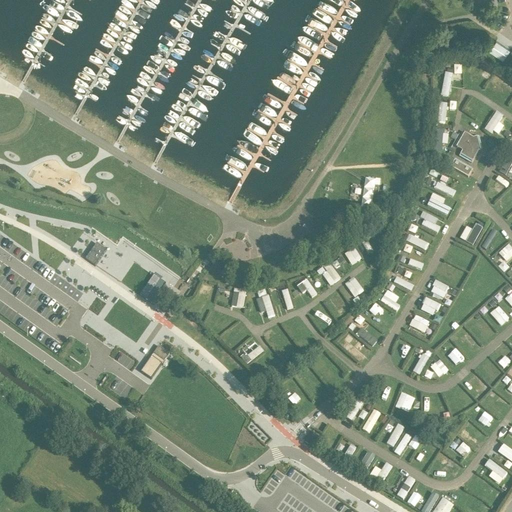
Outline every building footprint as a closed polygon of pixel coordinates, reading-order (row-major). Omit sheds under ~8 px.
[(495,39),(489,51),(504,58),(510,46),(495,39)] [(465,91),(473,90),(468,66),(453,70),(455,77),(462,76),(465,91)] [(444,75),(441,99),(448,100),(451,76),(444,75)] [(492,85),(511,99),(511,98),(511,89),(496,79),(492,85)] [(496,97),(494,101),(502,106),(505,102),(496,97)] [(446,106),(438,106),(438,126),(446,127),(446,106)] [(469,106),(464,113),(468,115),(473,108),(469,106)] [(487,110),(476,125),(482,129),(493,114),(487,110)] [(485,132),(498,139),(504,129),(499,126),(503,119),(495,114),(485,132)] [(438,132),(434,155),(440,156),(443,133),(438,132)] [(472,141),(462,135),(453,150),(461,154),(458,160),(470,167),(477,155),(481,153),(478,140),(472,141)] [(454,163),(450,171),(467,181),(471,172),(454,163)] [(497,178),(490,189),(502,196),(509,186),(497,178)] [(365,183),(361,209),(370,211),(376,181),(366,179),(365,183)] [(437,185),(434,191),(453,200),(456,194),(437,185)] [(426,210),(448,218),(450,211),(443,208),(445,202),(432,197),(426,210)] [(511,204),(500,214),(504,219),(511,212),(511,204)] [(419,221),(424,223),(421,228),(437,236),(441,231),(435,228),(438,222),(423,214),(419,221)] [(415,237),(418,230),(411,227),(408,233),(415,237)] [(465,231),(459,242),(471,249),(481,232),(475,229),(471,234),(465,231)] [(493,249),(498,239),(489,234),(483,244),(493,249)] [(426,253),(429,246),(408,238),(405,245),(426,253)] [(506,265),(511,259),(511,249),(509,246),(498,256),(506,265)] [(471,264),(475,258),(457,249),(454,256),(471,264)] [(354,252),(345,259),(351,269),(361,263),(354,252)] [(408,268),(421,273),(423,267),(410,262),(408,268)] [(450,282),(456,271),(442,264),(436,274),(450,282)] [(329,267),(318,275),(329,291),(340,283),(329,267)] [(366,294),(375,287),(366,275),(356,282),(366,294)] [(396,280),(393,285),(411,294),(414,289),(396,280)] [(153,281),(139,299),(151,308),(165,288),(153,281)] [(344,288),(354,302),(363,295),(353,281),(344,288)] [(301,298),(306,295),(310,302),(316,299),(308,283),(296,289),(301,298)] [(435,284),(429,295),(443,302),(449,290),(435,284)] [(287,314),(293,312),(286,288),(280,289),(287,314)] [(200,292),(192,317),(200,320),(209,295),(200,292)] [(244,312),(246,294),(233,293),(231,311),(244,312)] [(268,323),(275,321),(266,293),(255,297),(262,318),(266,316),(268,323)] [(327,300),(337,314),(347,307),(337,293),(327,300)] [(395,307),(399,300),(386,293),(380,305),(397,315),(400,309),(395,307)] [(434,319),(439,307),(424,301),(419,313),(434,319)] [(322,308),(315,312),(329,331),(335,327),(322,308)] [(501,329),(509,321),(498,309),(490,317),(501,329)] [(367,321),(385,335),(390,329),(372,314),(367,321)] [(414,318),(409,330),(430,339),(432,333),(426,331),(429,324),(414,318)] [(217,339),(234,326),(229,320),(212,333),(217,339)] [(476,329),(484,338),(492,331),(484,322),(476,329)] [(299,323),(288,331),(297,342),(308,334),(299,323)] [(376,346),(360,333),(356,338),(372,350),(376,346)] [(248,341),(243,335),(227,350),(231,355),(248,341)] [(479,351),(465,336),(460,341),(473,356),(479,351)] [(272,338),(266,343),(276,357),(283,352),(282,352),(287,348),(278,337),(274,340),(272,338)] [(252,342),(235,355),(245,370),(263,356),(252,342)] [(399,343),(394,353),(405,359),(410,350),(399,343)] [(507,364),(511,359),(511,352),(505,345),(496,353),(507,364)] [(463,363),(449,346),(443,351),(458,368),(463,363)] [(362,366),(366,361),(352,350),(348,354),(362,366)] [(157,351),(140,376),(150,384),(168,358),(157,351)] [(273,358),(260,370),(267,377),(280,366),(273,358)] [(430,369),(439,381),(448,374),(439,362),(430,369)] [(490,378),(498,371),(489,362),(482,369),(490,378)] [(339,382),(328,368),(317,376),(330,393),(335,388),(334,386),(339,382)] [(424,379),(430,382),(433,376),(427,373),(424,379)] [(477,394),(485,387),(475,377),(467,384),(477,394)] [(303,380),(298,385),(315,401),(319,396),(303,380)] [(294,381),(288,384),(292,395),(298,392),(294,381)] [(384,384),(377,407),(385,409),(392,387),(384,384)] [(460,388),(454,393),(468,411),(475,405),(460,388)] [(299,414),(304,410),(289,395),(285,399),(299,414)] [(409,416),(414,400),(400,396),(395,412),(409,416)] [(498,398),(491,408),(501,416),(509,406),(498,398)] [(351,424),(363,406),(356,401),(343,419),(351,424)] [(456,404),(448,407),(452,419),(460,416),(456,404)] [(444,406),(437,408),(439,416),(447,414),(444,406)] [(467,418),(485,432),(490,427),(472,412),(467,418)] [(373,413),(362,433),(369,437),(380,417),(373,413)] [(362,414),(358,421),(363,423),(367,416),(362,414)] [(478,447),(485,439),(469,425),(464,431),(472,438),(470,440),(478,447)] [(385,447),(392,451),(404,431),(397,427),(385,447)] [(395,454),(401,457),(410,441),(405,438),(395,454)] [(415,453),(421,442),(414,438),(408,449),(415,453)] [(455,453),(462,460),(470,452),(463,445),(455,453)] [(350,448),(343,461),(348,464),(355,451),(350,448)] [(420,468),(430,452),(423,448),(413,464),(420,468)] [(511,455),(502,449),(498,456),(511,465),(511,455)] [(365,475),(375,459),(368,454),(358,470),(365,475)] [(448,461),(441,472),(455,480),(461,469),(448,461)] [(484,470),(492,475),(488,480),(499,487),(507,476),(489,463),(484,470)] [(369,479),(382,486),(392,470),(386,466),(381,474),(375,470),(369,479)] [(403,504),(415,485),(403,478),(398,486),(403,489),(396,500),(403,504)] [(475,479),(468,491),(484,500),(486,497),(499,504),(501,501),(496,498),(499,492),(475,479)] [(474,501),(474,499),(470,497),(463,510),(465,511),(486,511),(488,508),(474,501)] [(449,511),(452,507),(442,501),(435,511),(449,511)]
